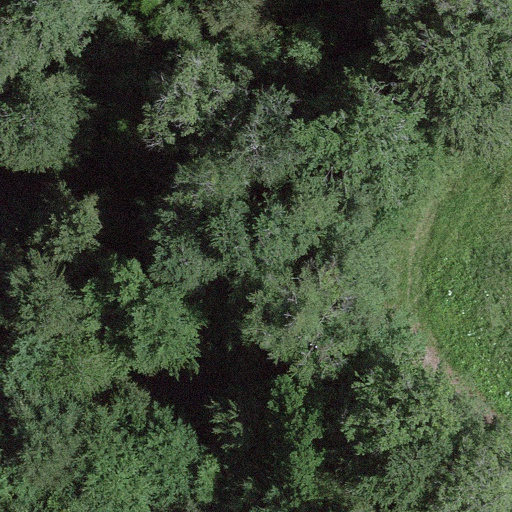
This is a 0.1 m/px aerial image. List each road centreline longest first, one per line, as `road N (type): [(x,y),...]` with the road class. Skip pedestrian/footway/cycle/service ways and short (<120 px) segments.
road 1 (track): [(0,198),(375,327),(442,367),(511,445)]
road 2 (track): [(0,403),(157,384),(241,385),(377,407),(511,446)]
